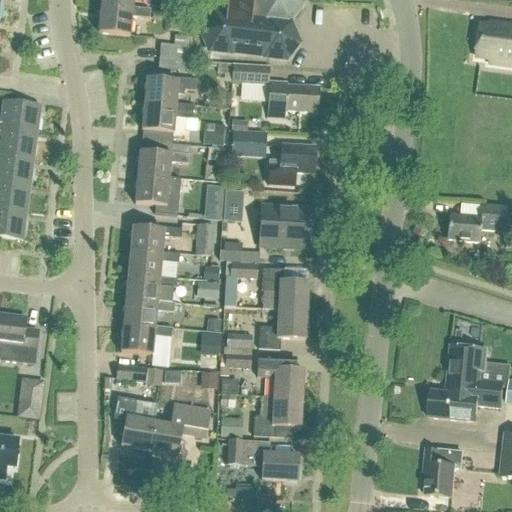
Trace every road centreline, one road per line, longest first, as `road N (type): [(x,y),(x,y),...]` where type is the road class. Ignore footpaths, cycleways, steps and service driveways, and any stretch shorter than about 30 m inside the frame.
road 1 (tertiary): [(358,511),(412,63),(399,0)]
road 2 (residential): [(77,293),(81,108),(58,0)]
road 3 (residential): [(87,508),(77,293)]
